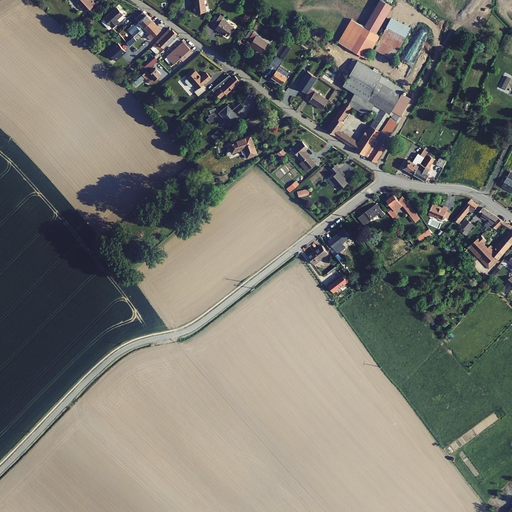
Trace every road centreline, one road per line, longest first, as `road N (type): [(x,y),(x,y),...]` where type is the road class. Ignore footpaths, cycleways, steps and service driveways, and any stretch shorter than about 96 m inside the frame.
road 1 (residential): [(0,470),(114,355),(192,327),(391,179)]
road 2 (residential): [(136,0),(391,179)]
road 3 (track): [(376,169),(454,27)]
road 4 (residential): [(391,179),(466,190),(511,218)]
